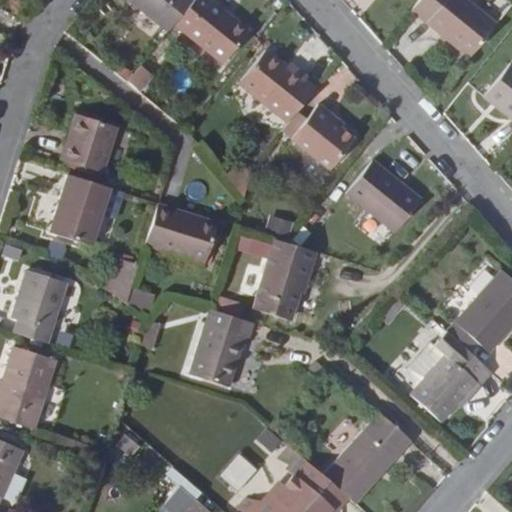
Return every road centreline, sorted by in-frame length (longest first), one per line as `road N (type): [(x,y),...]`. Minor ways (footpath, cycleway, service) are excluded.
road 1 (residential): [(511,224),(314,0)]
road 2 (residential): [(0,166),(44,28),(67,0)]
